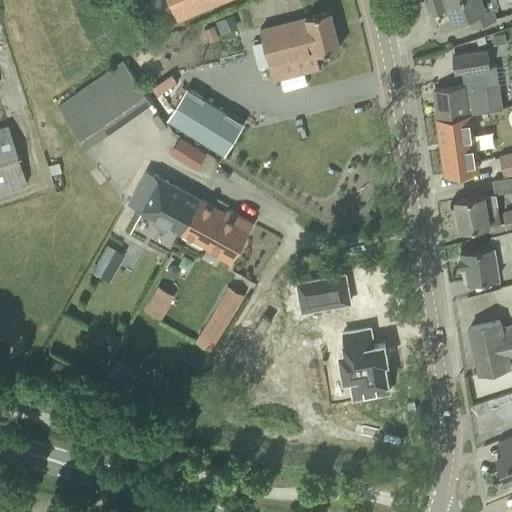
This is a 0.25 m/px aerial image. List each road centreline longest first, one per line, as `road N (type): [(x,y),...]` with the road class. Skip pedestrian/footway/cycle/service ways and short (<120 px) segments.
road 1 (secondary): [(425,510),(439,470),(443,414),(381,42)]
road 2 (primary): [(188,511),(0,448)]
